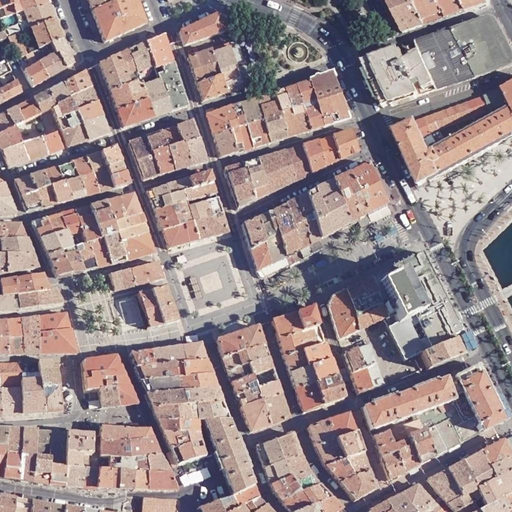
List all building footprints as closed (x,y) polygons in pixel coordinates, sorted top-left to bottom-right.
[(0,0),(0,7),(12,5),(15,13),(46,3),(44,0),(0,0)] [(86,0),(91,11),(114,1),(113,0),(86,0)] [(116,0),(114,1),(91,11),(103,42),(145,24),(135,0),(116,0)] [(384,0),(401,34),(423,26),(410,0),(384,0)] [(410,0),(423,26),(444,19),(435,0),(410,0)] [(435,0),(444,19),(463,12),(457,0),(435,0)] [(457,0),(463,12),(486,4),(483,0),(457,0)] [(52,19),(46,3),(15,13),(18,19),(16,20),(20,31),(29,28),(52,19)] [(177,32),(182,47),(223,32),(223,31),(227,30),(222,13),(217,14),(217,13),(177,32)] [(511,54),(493,16),(451,31),(473,77),(511,64),(511,54)] [(29,28),(37,48),(40,47),(45,45),(49,43),(60,38),(52,19),(29,28)] [(436,90),(473,77),(451,31),(416,43),(436,90)] [(25,54),(17,32),(6,36),(15,59),(23,55),(25,54)] [(162,33),(144,42),(153,68),(171,62),(162,33)] [(49,43),(55,53),(65,68),(72,65),(60,38),(49,43)] [(152,65),(144,42),(127,50),(134,71),(152,65)] [(436,90),(416,43),(382,55),(363,62),(382,107),(436,90)] [(218,77),(224,94),(241,88),(226,44),(209,50),(218,77)] [(97,64),(107,91),(134,82),(133,79),(137,78),(134,71),(127,50),(97,64)] [(185,58),(194,85),(218,77),(209,50),(185,58)] [(23,55),(28,62),(35,59),(31,52),(25,54),(23,55)] [(55,53),(46,58),(54,74),(65,68),(55,53)] [(46,58),(37,63),(45,79),(52,76),(54,74),(46,58)] [(4,60),(0,62),(0,75),(10,70),(7,62),(5,59),(4,60)] [(28,62),(20,67),(30,87),(45,79),(37,63),(35,59),(28,62)] [(157,81),(168,112),(186,107),(171,62),(153,68),(155,75),(157,81)] [(0,75),(0,81),(3,86),(14,80),(10,70),(0,75)] [(83,71),(62,83),(68,98),(90,87),(83,71)] [(315,78),(322,101),(338,96),(330,73),(315,78)] [(200,102),(224,94),(218,77),(194,85),(200,102)] [(329,125),(322,101),(315,78),(306,81),(312,100),(315,107),(321,127),(329,125)] [(19,93),(14,80),(3,86),(0,87),(0,102),(0,103),(19,93)] [(152,119),(168,112),(157,81),(141,86),(145,101),(152,119)] [(299,105),(312,100),(306,81),(293,86),(299,105)] [(107,91),(115,112),(145,101),(141,86),(139,83),(134,84),(134,82),(107,91)] [(62,83),(47,91),(54,107),(69,100),(68,98),(62,83)] [(511,84),(502,90),(509,105),(511,109),(511,110),(511,84)] [(299,105),(293,86),(282,90),(288,110),(299,106),(299,105)] [(68,98),(69,100),(74,112),(92,104),(95,103),(90,87),(68,98)] [(282,90),(272,93),(277,113),(288,110),(282,90)] [(491,112),(509,105),(502,90),(485,96),(491,112)] [(47,91),(32,99),(39,115),(50,110),(50,109),(54,107),(47,91)] [(272,93),(255,99),(262,121),(278,116),(277,113),(272,93)] [(322,101),(329,125),(346,119),(338,96),(322,101)] [(485,96),(476,99),(482,115),(491,112),(485,96)] [(37,117),(39,115),(32,99),(14,108),(22,124),(37,117)] [(262,121),(255,99),(238,105),(244,126),(262,121)] [(476,99),(468,102),(473,118),(482,115),(476,99)] [(50,110),(55,120),(74,112),(69,100),(54,107),(50,109),(50,110)] [(121,129),(152,119),(145,101),(115,112),(121,129)] [(468,102),(459,105),(465,121),(473,118),(468,102)] [(74,112),(80,126),(101,118),(95,103),(92,104),(74,112)] [(235,129),(244,126),(238,105),(229,108),(235,129)] [(459,105),(450,109),(455,124),(465,121),(459,105)] [(285,139),(307,132),(301,111),(299,106),(288,110),(277,113),(278,116),(285,139)] [(315,107),(301,111),(307,132),(321,127),(315,107)] [(12,129),(22,124),(14,108),(5,112),(12,129)] [(205,115),(211,135),(228,130),(228,131),(235,129),(229,108),(205,115)] [(457,165),(511,135),(511,110),(511,109),(494,119),(478,127),(462,136),(446,145),(431,153),(429,154),(422,139),(414,122),(393,132),(418,187),(457,165)] [(450,109),(442,111),(447,127),(455,124),(450,109)] [(442,111),(433,115),(438,130),(447,127),(442,111)] [(0,115),(0,126),(3,133),(12,129),(5,112),(0,115)] [(55,120),(61,135),(80,127),(80,126),(74,112),(55,120)] [(433,115),(425,118),(430,135),(438,130),(433,115)] [(262,121),(268,144),(285,139),(278,116),(262,121)] [(45,136),(40,125),(37,117),(22,124),(12,129),(20,145),(39,138),(45,136)] [(80,126),(80,127),(86,141),(107,134),(101,118),(80,126)] [(414,122),(422,139),(430,135),(425,118),(414,122)] [(181,144),(196,139),(191,121),(174,126),(181,144)] [(244,126),(251,149),(268,144),(262,121),(244,126)] [(174,126),(159,132),(165,149),(181,144),(174,126)] [(242,152),(251,149),(244,126),(235,129),(242,152)] [(67,147),(86,141),(80,127),(61,135),(67,147)] [(0,151),(20,145),(12,129),(3,133),(0,134),(0,151)] [(235,154),(242,152),(235,129),(228,131),(235,154)] [(235,154),(228,131),(228,130),(211,135),(219,159),(235,154)] [(349,131),(330,137),(337,160),(355,151),(349,131)] [(159,132),(144,138),(150,154),(165,149),(159,132)] [(55,133),(45,136),(39,138),(47,154),(61,149),(55,133)] [(324,167),(337,160),(330,137),(316,141),(324,167)] [(27,161),(47,154),(39,138),(20,145),(27,161)] [(141,180),(157,176),(150,154),(144,138),(127,143),(141,180)] [(181,144),(189,168),(204,163),(196,139),(181,144)] [(309,174),(324,167),(316,141),(300,146),(309,174)] [(173,172),(189,168),(181,144),(165,149),(173,172)] [(0,152),(7,166),(9,167),(27,161),(20,145),(0,151),(0,152)] [(294,181),(309,174),(300,146),(284,151),(294,181)] [(99,153),(103,165),(104,168),(119,163),(113,149),(99,153)] [(157,176),(173,172),(165,149),(150,154),(157,176)] [(267,195),(294,181),(284,151),(256,159),(267,195)] [(84,158),(88,170),(103,165),(99,153),(84,158)] [(84,197),(97,194),(88,170),(84,158),(70,163),(76,180),(84,197)] [(254,201),(267,195),(256,159),(242,164),(254,201)] [(70,163),(41,172),(48,187),(63,183),(76,180),(70,163)] [(119,163),(104,168),(107,179),(123,174),(119,163)] [(366,163),(346,174),(365,216),(371,222),(391,211),(366,163)] [(236,210),(254,201),(242,164),(222,170),(236,210)] [(97,194),(111,189),(107,179),(104,168),(103,165),(88,170),(97,194)] [(27,177),(34,192),(48,187),(41,172),(27,177)] [(107,179),(111,189),(127,185),(123,174),(107,179)] [(208,174),(186,180),(190,190),(211,184),(208,174)] [(356,221),(362,217),(365,216),(346,174),(336,179),(356,221)] [(13,181),(19,197),(34,193),(34,192),(27,177),(13,181)] [(347,226),(356,221),(336,179),(329,182),(347,226)] [(69,201),(84,197),(76,180),(63,183),(69,201)] [(186,180),(165,186),(168,196),(182,193),(190,190),(186,180)] [(0,182),(0,198),(8,198),(2,184),(1,183),(0,182)] [(328,236),(347,226),(329,182),(312,191),(328,236)] [(55,204),(69,201),(63,183),(48,187),(55,204)] [(215,196),(211,184),(190,190),(182,193),(185,203),(215,196)] [(145,192),(149,202),(168,196),(165,186),(145,192)] [(40,208),(55,204),(48,187),(34,192),(34,193),(40,208)] [(318,241),(328,236),(312,191),(303,195),(318,241)] [(25,211),(40,208),(34,193),(19,197),(25,211)] [(149,202),(152,212),(185,203),(182,193),(168,196),(149,202)] [(318,241),(303,195),(294,200),(308,246),(309,246),(318,241)] [(104,203),(111,224),(138,215),(131,196),(104,203)] [(0,198),(0,214),(15,213),(8,198),(0,198)] [(221,215),(216,199),(187,207),(192,223),(221,215)] [(283,205),(298,251),(308,246),(294,200),(283,205)] [(104,203),(88,208),(100,240),(114,236),(114,234),(111,224),(104,203)] [(152,212),(160,232),(178,227),(192,223),(187,207),(186,205),(185,203),(152,212)] [(294,253),(298,251),(283,205),(270,212),(283,258),(294,253)] [(82,233),(86,244),(100,240),(88,208),(74,212),(82,233)] [(74,212),(60,216),(66,232),(67,237),(82,233),(74,212)] [(270,265),(283,258),(270,212),(255,219),(263,244),(270,265)] [(138,215),(111,224),(114,234),(141,224),(138,215)] [(192,223),(197,241),(227,233),(221,215),(192,223)] [(60,216),(46,219),(52,237),(66,232),(60,216)] [(362,217),(356,221),(360,229),(367,226),(362,217)] [(38,241),(39,240),(52,237),(46,219),(31,224),(38,241)] [(240,225),(249,251),(263,244),(255,219),(240,225)] [(4,240),(24,238),(18,223),(2,224),(4,240)] [(178,227),(184,245),(197,241),(192,223),(178,227)] [(114,234),(114,236),(117,244),(145,234),(141,224),(114,234)] [(166,249),(184,245),(178,227),(160,232),(166,249)] [(46,256),(61,251),(71,248),(67,237),(66,232),(52,237),(39,240),(46,256)] [(145,234),(117,244),(123,262),(152,254),(145,234)] [(109,265),(123,262),(117,244),(114,236),(100,240),(109,265)] [(30,254),(24,238),(4,240),(0,240),(0,254),(3,254),(30,254)] [(106,266),(109,265),(100,240),(86,244),(94,268),(106,266)] [(321,249),(318,241),(309,246),(311,251),(312,253),(313,253),(321,249)] [(82,272),(94,268),(86,244),(74,248),(75,252),(82,272)] [(256,272),(270,265),(263,244),(249,251),(256,272)] [(312,255),(308,246),(298,251),(302,259),(312,255)] [(55,278),(68,275),(62,256),(61,251),(46,256),(55,278)] [(75,252),(62,256),(68,275),(82,272),(75,252)] [(298,262),(294,253),(283,258),(287,266),(288,267),(298,262)] [(404,362),(419,355),(452,339),(450,337),(459,333),(420,253),(405,261),(368,280),(375,299),(384,319),(383,320),(404,362)] [(36,269),(30,254),(3,254),(6,274),(36,269)] [(267,276),(287,266),(283,258),(270,265),(256,272),(257,274),(258,275),(259,275),(261,277),(262,277),(264,277),(267,276)] [(128,269),(133,286),(161,279),(156,263),(128,269)] [(128,269),(118,271),(122,284),(120,285),(121,289),(133,286),(128,269)] [(114,291),(121,289),(120,285),(122,284),(118,271),(108,274),(113,291),(114,291)] [(41,274),(0,281),(0,297),(6,296),(15,295),(39,291),(47,290),(41,274)] [(354,286),(360,306),(375,299),(368,280),(367,278),(354,286)] [(194,299),(191,292),(184,294),(180,282),(170,286),(183,316),(206,307),(201,296),(194,299)] [(354,286),(342,292),(349,311),(360,306),(354,286)] [(164,287),(149,291),(161,325),(176,322),(164,287)] [(17,307),(17,309),(61,304),(55,289),(47,290),(39,291),(15,295),(17,307)] [(146,329),(161,325),(149,291),(136,294),(146,329)] [(337,340),(356,332),(349,311),(342,292),(329,299),(326,306),(337,340)] [(13,310),(17,309),(17,307),(15,295),(6,296),(7,310),(13,310)] [(367,326),(383,320),(384,319),(375,299),(360,306),(367,326)] [(356,332),(367,326),(360,306),(349,311),(356,332)] [(310,307),(294,313),(300,332),(316,327),(310,307)] [(270,321),(276,340),(296,333),(300,332),(294,313),(270,321)] [(37,334),(69,330),(65,314),(37,318),(37,334)] [(23,355),(37,355),(37,334),(37,318),(20,320),(23,355)] [(6,355),(23,355),(20,320),(3,322),(6,355)] [(256,326),(236,333),(243,351),(262,345),(256,326)] [(300,332),(296,333),(303,351),(322,344),(316,327),(300,332)] [(75,353),(69,330),(37,334),(37,355),(38,355),(75,353)] [(214,341),(220,359),(235,354),(243,351),(236,333),(214,341)] [(276,340),(282,358),(300,352),(303,351),(296,333),(276,340)] [(460,357),(452,339),(419,355),(426,370),(460,357)] [(183,346),(180,347),(184,364),(205,361),(199,344),(183,346)] [(303,351),(300,352),(305,368),(308,367),(328,360),(323,344),(322,344),(303,351)] [(262,345),(243,351),(235,354),(239,366),(246,364),(266,358),(262,345)] [(362,371),(369,390),(383,386),(369,345),(355,349),(362,371)] [(180,347),(149,352),(154,367),(168,366),(184,364),(180,347)] [(342,356),(349,376),(362,371),(355,349),(342,356)] [(128,355),(134,369),(154,367),(149,352),(128,355)] [(282,358),(288,374),(305,368),(300,352),(282,358)] [(220,359),(230,383),(250,376),(246,364),(239,366),(235,354),(220,359)] [(83,360),(84,376),(121,369),(115,356),(83,360)] [(266,358),(246,364),(250,376),(251,376),(270,370),(266,358)] [(334,377),(328,360),(308,367),(313,382),(314,384),(334,377)] [(184,364),(168,366),(173,378),(210,374),(205,361),(184,364)] [(20,363),(0,363),(0,383),(20,383),(20,363)] [(21,414),(43,412),(40,389),(36,363),(20,363),(20,383),(20,388),(21,414)] [(54,363),(36,363),(40,389),(58,388),(54,363)] [(139,382),(140,382),(173,378),(168,366),(154,367),(134,369),(133,369),(139,382)] [(288,374),(293,389),(311,383),(313,382),(308,367),(305,368),(288,374)] [(449,397),(451,403),(454,407),(458,414),(447,420),(459,444),(502,423),(474,367),(446,381),(445,379),(443,380),(449,397)] [(84,376),(85,391),(98,390),(115,388),(128,387),(121,369),(84,376)] [(270,370),(251,376),(255,389),(275,383),(270,370)] [(349,376),(356,395),(357,395),(369,390),(362,371),(349,376)] [(210,374),(173,378),(178,391),(215,388),(210,374)] [(230,383),(234,396),(255,389),(251,376),(250,376),(230,383)] [(311,383),(320,408),(341,400),(334,377),(314,384),(313,382),(311,383)] [(140,382),(145,394),(178,391),(173,378),(140,382)] [(361,409),(369,432),(382,427),(384,426),(387,425),(391,424),(395,423),(405,419),(406,419),(411,417),(431,410),(451,403),(449,397),(443,380),(361,409)] [(255,389),(259,401),(279,395),(275,383),(255,389)] [(301,414),(320,408),(311,383),(293,389),(301,414)] [(0,407),(1,415),(21,414),(20,388),(0,387),(0,407)] [(115,388),(117,406),(136,404),(128,387),(115,388)] [(43,412),(61,411),(58,388),(40,389),(43,412)] [(101,408),(117,406),(115,388),(98,390),(101,408)] [(145,394),(150,408),(194,405),(220,403),(215,388),(178,391),(145,394)] [(234,396),(239,408),(259,401),(255,389),(234,396)] [(259,401),(268,427),(287,420),(279,395),(259,401)] [(249,434),(268,427),(259,401),(239,408),(249,434)] [(200,422),(202,422),(227,420),(220,403),(194,405),(200,422)] [(196,423),(200,422),(194,405),(150,408),(156,422),(196,423)] [(411,417),(413,423),(418,421),(420,425),(430,420),(433,418),(431,410),(411,417)] [(347,414),(326,421),(332,440),(354,434),(347,414)] [(218,464),(230,495),(253,487),(227,420),(202,422),(215,454),(218,464)] [(447,420),(434,426),(446,451),(459,444),(447,420)] [(306,428),(314,447),(332,440),(326,421),(306,428)] [(197,436),(196,423),(156,422),(161,433),(197,436)] [(446,451),(434,426),(423,432),(434,457),(446,451)] [(99,441),(151,438),(147,428),(120,428),(100,427),(99,434),(99,441)] [(37,430),(7,428),(5,452),(20,454),(34,456),(37,430)] [(65,432),(37,430),(34,456),(49,458),(49,464),(51,465),(64,466),(65,432)] [(79,467),(81,467),(86,468),(87,454),(91,454),(92,434),(65,432),(64,466),(66,466),(79,467)] [(371,437),(379,459),(394,455),(410,447),(407,440),(406,438),(390,445),(385,432),(384,433),(371,437)] [(434,457),(423,432),(407,440),(410,447),(418,465),(434,457)] [(198,440),(197,436),(161,433),(169,450),(198,440)] [(291,433),(273,440),(282,462),(300,454),(291,434),(291,433)] [(361,454),(354,434),(332,440),(340,462),(344,461),(361,454)] [(158,455),(151,438),(99,441),(98,457),(107,457),(126,459),(158,455)] [(204,457),(198,440),(169,450),(175,466),(204,457)] [(254,447),(263,468),(282,462),(273,440),(254,447)] [(314,447),(324,467),(340,462),(332,440),(314,447)] [(502,441),(479,453),(488,469),(510,457),(502,441)] [(418,465),(410,447),(394,455),(403,473),(418,465)] [(2,478),(17,480),(20,454),(5,452),(2,478)] [(479,453),(462,462),(476,489),(494,480),(488,469),(479,453)] [(17,480),(32,482),(34,456),(20,454),(17,480)] [(300,454),(282,462),(289,478),(290,478),(301,473),(307,471),(300,454)] [(361,454),(344,461),(350,479),(368,472),(361,454)] [(168,473),(158,455),(126,459),(107,457),(107,470),(117,470),(132,471),(145,472),(168,473)] [(387,481),(403,473),(394,455),(379,459),(387,481)] [(32,482),(48,484),(51,465),(49,464),(49,458),(34,456),(32,482)] [(511,470),(511,461),(510,457),(488,469),(494,480),(511,470)] [(324,469),(338,484),(350,479),(344,461),(340,462),(324,467),(324,469)] [(263,468),(269,485),(289,478),(282,462),(263,468)] [(446,505),(453,511),(456,511),(469,505),(465,496),(469,494),(474,503),(481,499),(476,489),(462,462),(446,471),(461,497),(446,505)] [(48,484),(64,486),(66,466),(64,466),(51,465),(48,484)] [(64,486),(81,489),(81,467),(79,467),(66,466),(64,486)] [(96,490),(96,488),(96,469),(91,468),(86,468),(81,467),(81,489),(96,490)] [(96,488),(109,489),(107,470),(98,469),(96,469),(96,488)] [(109,489),(118,490),(117,470),(107,470),(109,489)] [(118,490),(132,490),(132,471),(117,470),(118,490)] [(476,489),(481,499),(485,506),(499,499),(511,492),(511,470),(494,480),(476,489)] [(132,490),(146,491),(145,472),(132,471),(132,490)] [(319,486),(307,471),(301,473),(290,478),(300,493),(313,488),(319,486)] [(426,482),(446,505),(461,497),(446,471),(426,482)] [(145,472),(146,491),(153,491),(176,490),(168,473),(145,472)] [(350,479),(338,484),(354,502),(374,490),(368,472),(350,479)] [(272,492),(280,501),(300,493),(290,478),(289,478),(269,485),(272,492)] [(330,498),(319,486),(313,488),(300,493),(311,506),(327,499),(330,498)] [(414,511),(417,511),(431,503),(417,486),(401,494),(414,511)] [(197,508),(199,511),(227,511),(241,505),(244,504),(257,498),(253,487),(230,495),(231,496),(197,508)] [(511,511),(511,492),(499,499),(507,511),(511,511)] [(280,501),(288,511),(294,511),(311,506),(300,493),(280,501)] [(414,511),(401,494),(385,503),(392,511),(414,511)] [(0,511),(12,511),(14,499),(0,496),(0,511)] [(140,511),(148,511),(179,511),(180,504),(174,503),(174,501),(141,498),(140,511)] [(257,498),(244,504),(248,511),(252,511),(263,505),(257,498)] [(327,499),(311,506),(316,511),(336,511),(341,509),(330,498),(327,499)] [(12,511),(29,511),(31,502),(14,499),(12,511)] [(507,511),(499,499),(485,506),(478,510),(477,511),(507,511)] [(29,511),(45,511),(47,504),(31,502),(29,511)] [(368,511),(392,511),(385,503),(368,511)] [(436,511),(438,511),(431,503),(417,511),(436,511)] [(456,511),(474,511),(477,511),(478,510),(474,503),(469,505),(456,511)]
